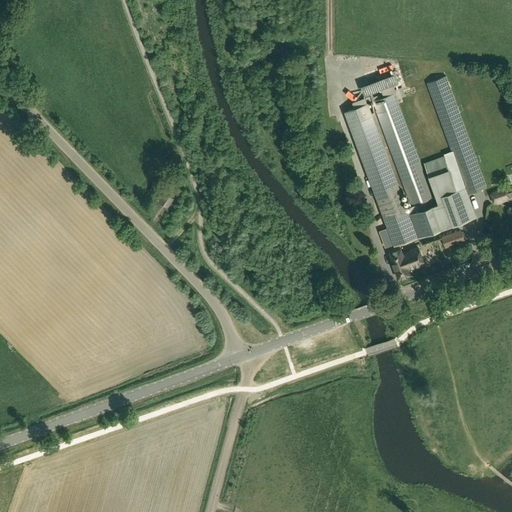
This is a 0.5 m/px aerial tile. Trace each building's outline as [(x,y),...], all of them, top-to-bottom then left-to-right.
[(399,71),(365,84),(369,94),(403,80),(399,71)] [(454,183),(449,169),(443,155),(425,162),(437,196),(433,197),(396,98),(375,106),(414,212),(409,214),(368,103),(345,111),(394,245),(467,219),(476,215),(468,193),(486,186),(446,76),(427,83),(463,179),(454,183)] [(411,112),(424,107),(421,99),(408,104),(411,112)] [(498,203),(497,200),(508,196),(506,190),(503,189),(494,192),(492,195),(494,201),(498,203)] [(167,206),(173,197),(165,192),(159,201),(167,206)] [(461,231),(452,234),(455,244),(465,240),(461,231)] [(424,264),(418,247),(410,250),(410,251),(403,254),(401,248),(389,253),(399,278),(410,274),(409,270),(424,264)]
